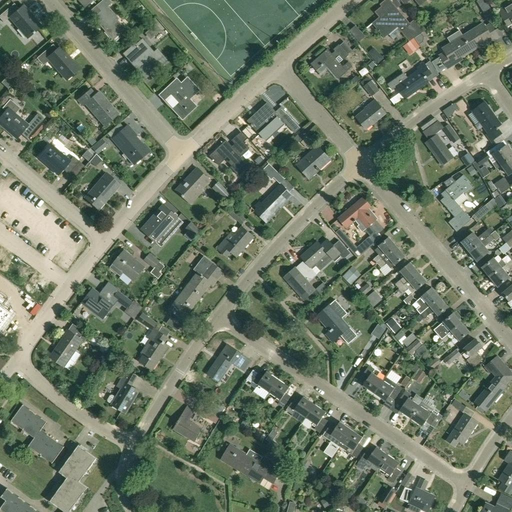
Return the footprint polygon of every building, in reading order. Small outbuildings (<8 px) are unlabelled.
[(108,0),(103,0),(97,6),(101,11),(94,17),(113,40),(125,29),(117,20),(118,19),(108,6),(112,3),(108,0)] [(415,20),(410,24),(389,0),(385,0),(380,4),(383,7),(378,12),(381,16),(373,23),(385,37),(397,27),(401,32),(408,26),(410,28),(403,33),(410,41),(415,38),(418,42),(423,38),(421,34),(425,32),(415,20)] [(0,16),(4,22),(10,16),(28,37),(42,26),(24,4),(19,8),(15,3),(0,15),(0,16)] [(511,24),(511,4),(506,8),(505,7),(499,11),(508,27),(511,24)] [(483,23),(463,36),(472,50),(485,42),(487,44),(499,36),(491,23),(485,26),(483,23)] [(159,30),(155,25),(146,32),(151,37),(159,30)] [(359,42),(365,37),(356,26),(350,31),(359,42)] [(458,59),(472,50),(463,36),(460,30),(448,37),(452,43),(443,48),(445,52),(439,55),(448,69),(460,61),(458,59)] [(143,38),(125,53),(145,77),(163,62),(143,38)] [(414,49),(410,42),(403,47),(408,54),(414,49)] [(48,49),(37,58),(42,63),(44,65),(50,60),(67,79),(79,69),(61,47),(60,47),(57,50),(52,45),(48,49)] [(329,49),(311,64),(317,71),(320,75),(329,67),(339,79),(348,71),(353,67),(349,62),(343,66),(341,63),(349,56),(348,54),(340,45),(334,50),(335,52),(333,54),(331,52),(329,49)] [(404,73),(388,84),(392,90),(397,87),(401,92),(405,98),(428,82),(425,78),(431,74),(436,70),(429,60),(424,63),(417,68),(419,70),(408,78),(404,73)] [(177,79),(163,93),(167,98),(171,95),(178,103),(173,108),(183,118),(196,106),(189,99),(199,90),(193,84),(196,82),(190,76),(188,78),(187,78),(181,84),(177,79)] [(372,80),(364,87),(372,97),(380,90),(372,80)] [(91,89),(78,100),(83,106),(86,103),(105,125),(118,114),(99,91),(95,95),(91,89)] [(38,114),(28,125),(16,114),(21,108),(11,100),(3,108),(6,111),(0,117),(0,123),(17,138),(22,133),(27,138),(44,119),(38,114)] [(370,106),(357,117),(366,129),(386,113),(375,100),(369,105),(370,106)] [(491,141),(502,134),(497,128),(501,125),(485,102),(472,111),(488,133),(486,134),(491,141)] [(268,104),(247,122),(265,143),(287,124),(295,133),(301,128),(282,107),(276,112),(268,104)] [(448,108),(443,111),(448,118),(452,115),(448,108)] [(426,143),(443,165),(457,154),(452,147),(448,150),(437,135),(436,136),(435,135),(442,129),(437,122),(423,132),(429,141),(426,143)] [(85,124),(80,128),(86,135),(91,131),(85,124)] [(137,135),(128,125),(112,138),(117,144),(118,142),(130,156),(128,157),(134,164),(150,150),(144,143),(143,144),(136,136),(137,135)] [(454,144),(460,139),(453,128),(446,133),(454,144)] [(308,134),(304,129),(295,138),(299,143),(308,134)] [(92,145),(96,141),(89,133),(84,137),(92,145)] [(228,162),(232,166),(231,167),(239,175),(252,163),(249,159),(247,161),(242,156),(250,148),(237,135),(233,140),(236,143),(233,146),(227,140),(210,156),(216,162),(219,165),(227,157),(230,160),(228,162)] [(98,154),(108,145),(102,139),(92,148),(98,154)] [(50,144),(39,157),(59,174),(63,169),(69,174),(79,161),(74,156),(70,161),(50,144)] [(320,145),(298,165),(310,179),(332,159),(320,145)] [(498,159),(493,163),(496,168),(502,165),(511,157),(511,151),(511,150),(511,149),(509,145),(508,146),(507,145),(494,154),(498,159)] [(90,153),(85,159),(89,162),(94,156),(90,153)] [(492,158),(488,153),(477,160),(481,166),(492,158)] [(470,154),(462,160),(467,167),(475,161),(470,154)] [(511,157),(502,165),(509,175),(511,173),(511,157)] [(279,169),(272,163),(270,165),(268,162),(266,163),(262,167),(265,170),(264,171),(273,180),(275,177),(280,183),(285,179),(277,171),(279,169)] [(484,169),(489,177),(497,172),(492,164),(484,169)] [(467,170),(472,177),(477,173),(472,166),(467,170)] [(192,204),(205,190),(203,188),(211,180),(198,168),(177,189),(192,204)] [(119,185),(107,174),(106,173),(84,197),(98,209),(119,185)] [(444,197),(440,200),(455,217),(448,222),(457,232),(471,219),(455,200),(465,192),(466,193),(474,187),(464,175),(456,182),(451,177),(443,182),(448,188),(441,194),(444,197)] [(492,192),(493,192),(508,182),(505,177),(494,185),(491,182),(488,184),(492,192)] [(212,188),(222,198),(225,201),(232,194),(219,182),(212,188)] [(508,182),(497,189),(501,194),(511,187),(508,182)] [(293,196),(282,185),(256,211),(268,222),(275,215),(273,214),(284,204),(285,205),(293,196)] [(504,208),(509,206),(503,196),(499,198),(504,208)] [(363,198),(338,219),(342,223),(346,228),(349,225),(355,220),(359,224),(357,226),(362,231),(365,229),(372,236),(377,242),(382,237),(378,233),(384,229),(376,220),(368,210),(371,207),(363,198)] [(477,222),(497,205),(494,198),(473,216),(477,222)] [(146,223),(142,229),(156,242),(157,241),(161,245),(169,236),(165,232),(178,218),(165,205),(148,224),(146,223)] [(247,219),(234,208),(230,214),(243,225),(247,219)] [(314,224),(318,217),(314,214),(309,221),(314,224)] [(190,223),(185,229),(195,238),(200,232),(190,223)] [(243,227),(236,235),(232,232),(218,249),(227,257),(231,252),(237,257),(254,237),(243,227)] [(341,229),(336,233),(340,237),(344,233),(341,229)] [(462,243),(469,252),(491,234),(488,230),(478,237),(475,233),(462,243)] [(496,240),(501,236),(502,235),(498,231),(497,232),(496,230),(495,232),(495,231),(491,234),(469,252),(477,262),(490,251),(486,247),(495,239),(496,240)] [(511,230),(503,238),(506,243),(511,237),(511,230)] [(374,258),(379,263),(398,247),(390,238),(375,250),(379,254),(374,258)] [(317,274),(315,272),(316,271),(313,268),(316,266),(320,270),(336,255),(336,256),(339,253),(343,257),(345,257),(351,252),(340,240),(334,246),(328,239),(321,245),(318,242),(301,257),(305,260),(300,264),(312,276),(315,273),(317,275),(317,274)] [(353,243),(349,247),(358,258),(363,254),(357,247),(353,243)] [(379,263),(382,268),(387,263),(391,268),(406,256),(398,247),(379,263)] [(125,250),(110,267),(121,276),(124,272),(134,281),(145,267),(125,250)] [(160,272),(166,265),(161,261),(150,253),(144,260),(155,269),(155,268),(160,272)] [(482,268),(490,277),(511,259),(508,255),(502,259),(500,256),(498,256),(482,268)] [(506,272),(510,268),(511,266),(511,259),(490,277),(498,287),(510,277),(506,272)] [(199,272),(184,291),(198,302),(211,284),(213,286),(218,280),(219,280),(225,272),(210,260),(200,274),(199,272)] [(405,276),(396,284),(392,288),(395,292),(399,288),(400,289),(419,272),(411,263),(401,272),(405,276)] [(296,268),(285,277),(305,299),(316,289),(309,282),(313,278),(300,264),(296,268)] [(351,285),(358,278),(350,269),(342,277),(351,285)] [(427,281),(419,272),(400,289),(404,293),(409,289),(413,293),(427,281)] [(365,295),(373,289),(368,283),(360,290),(365,295)] [(511,285),(503,293),(510,301),(508,303),(511,306),(511,285)] [(419,315),(420,315),(441,297),(433,288),(423,297),(427,302),(418,310),(419,310),(417,312),(417,311),(410,317),(413,320),(419,315)] [(93,289),(83,302),(83,303),(93,310),(104,319),(114,305),(93,289)] [(374,290),(366,297),(370,302),(374,305),(378,302),(374,297),(379,293),(375,289),(374,290)] [(135,304),(134,303),(134,302),(119,290),(113,298),(128,310),(129,309),(130,310),(135,304)] [(184,291),(170,310),(174,314),(171,318),(182,327),(187,321),(185,320),(198,302),(184,291)] [(413,303),(419,298),(415,293),(409,298),(413,303)] [(448,306),(441,297),(420,315),(416,318),(421,323),(426,319),(425,318),(435,311),(438,315),(448,306)] [(330,305),(319,315),(332,330),(330,331),(328,333),(334,341),(340,335),(348,344),(357,336),(342,319),(348,314),(335,300),(330,305)] [(0,329),(9,317),(0,310),(0,329)] [(457,312),(455,314),(434,331),(442,339),(443,339),(462,323),(460,319),(462,317),(457,312)] [(153,329),(157,323),(145,315),(141,321),(153,329)] [(399,329),(391,320),(387,324),(395,333),(399,329)] [(379,339),(379,338),(385,328),(379,323),(371,334),(379,339)] [(456,344),(470,332),(462,323),(443,339),(442,339),(438,343),(441,348),(447,343),(452,339),(456,344)] [(169,338),(167,337),(171,332),(162,326),(159,332),(155,329),(150,337),(155,340),(141,361),(153,370),(168,347),(164,345),(169,338)] [(65,336),(51,357),(65,366),(75,351),(82,341),(84,342),(89,335),(80,329),(76,335),(69,330),(68,329),(64,335),(65,336)] [(398,333),(404,341),(403,342),(407,347),(418,338),(413,333),(407,338),(405,335),(406,334),(402,330),(398,333)] [(101,347),(104,338),(96,335),(93,344),(101,347)] [(411,355),(423,344),(418,339),(406,350),(411,355)] [(474,368),(484,359),(478,352),(483,347),(476,339),(465,348),(472,356),(467,360),(474,368)] [(252,361),(228,345),(209,374),(219,381),(232,362),(245,370),(252,361)] [(449,365),(462,355),(457,349),(444,359),(449,365)] [(507,386),(511,379),(511,372),(498,356),(486,367),(491,372),(492,371),(496,376),(475,402),(487,411),(507,386)] [(430,372),(442,363),(437,357),(426,367),(430,372)] [(363,386),(374,394),(384,380),(372,372),(375,369),(370,365),(361,377),(367,381),(363,386)] [(110,395),(108,400),(108,402),(112,404),(112,405),(127,413),(140,391),(132,386),(135,381),(138,376),(127,370),(125,375),(118,386),(122,388),(117,397),(112,394),(110,395)] [(415,379),(414,379),(421,384),(427,375),(421,370),(415,379)] [(259,373),(251,385),(256,388),(259,385),(270,392),(279,379),(268,371),(264,376),(259,373)] [(384,380),(374,394),(386,402),(390,396),(395,400),(403,388),(397,385),(398,384),(386,376),(384,380)] [(270,392),(281,400),(279,404),(284,407),(292,396),(287,392),(290,387),(279,379),(279,380),(270,392)] [(404,406),(400,411),(411,419),(420,405),(409,398),(411,395),(406,391),(398,402),(404,406)] [(302,422),(306,417),(316,404),(305,397),(301,402),(295,398),(287,410),(293,413),(295,410),(299,412),(295,417),(302,422)] [(452,405),(462,411),(466,406),(455,399),(452,405)] [(420,405),(411,419),(423,427),(426,422),(431,425),(432,424),(436,426),(443,416),(439,414),(434,410),(435,410),(423,402),(420,405)] [(161,413),(164,408),(156,403),(153,408),(161,413)] [(327,412),(316,404),(306,417),(318,425),(315,429),(321,432),(328,421),(323,418),(327,412)] [(23,430),(36,413),(24,405),(11,421),(23,430)] [(188,406),(174,429),(196,441),(203,429),(189,421),(195,411),(188,406)] [(35,438),(42,430),(47,422),(36,413),(23,430),(35,438)] [(464,444),(478,422),(472,418),(466,414),(451,435),(447,441),(455,446),(459,441),(464,444)] [(324,435),(330,439),(340,446),(343,442),(352,429),(341,422),(337,427),(332,424),(324,435)] [(352,429),(340,446),(357,458),(365,446),(360,443),(364,437),(352,429)] [(42,430),(35,438),(29,446),(41,455),(53,438),(42,430)] [(258,430),(254,436),(263,443),(267,436),(258,430)] [(271,444),(278,434),(277,433),(274,430),(267,440),(271,444)] [(53,438),(41,455),(53,463),(65,447),(53,438)] [(89,470),(97,458),(80,445),(71,456),(71,457),(89,470)] [(251,450),(247,455),(231,445),(222,459),(261,483),(270,468),(260,462),(263,457),(251,450)] [(366,465),(377,472),(379,468),(389,455),(378,447),(374,452),(369,449),(358,465),(364,469),(366,465)] [(510,463),(499,480),(503,482),(500,488),(511,494),(511,492),(511,451),(505,460),(510,463)] [(277,454),(271,465),(281,470),(287,460),(277,454)] [(380,468),(391,475),(388,479),(394,483),(401,472),(397,468),(401,463),(389,455),(379,468),(377,472),(380,468)] [(63,468),(70,474),(80,481),(89,470),(71,457),(63,468)] [(406,487),(401,498),(410,503),(411,503),(409,509),(416,511),(419,511),(421,508),(429,511),(436,496),(424,491),(429,482),(422,479),(418,488),(417,488),(416,491),(409,488),(416,477),(409,472),(401,484),(407,488),(406,487)] [(60,488),(78,501),(88,487),(80,481),(70,474),(60,488)] [(385,509),(387,505),(387,506),(397,490),(389,485),(379,501),(380,501),(378,505),(385,509)] [(69,511),(78,501),(60,488),(51,501),(65,511),(69,511)] [(13,492),(1,509),(5,511),(16,511),(25,500),(13,492)] [(510,511),(511,511),(511,497),(503,493),(500,498),(496,507),(486,503),(481,511),(510,511)] [(330,496),(321,501),(326,509),(334,504),(330,496)] [(346,500),(338,498),(334,510),(336,510),(335,511),(343,511),(342,511),(346,500)] [(16,511),(33,511),(36,509),(25,500),(16,511)]
